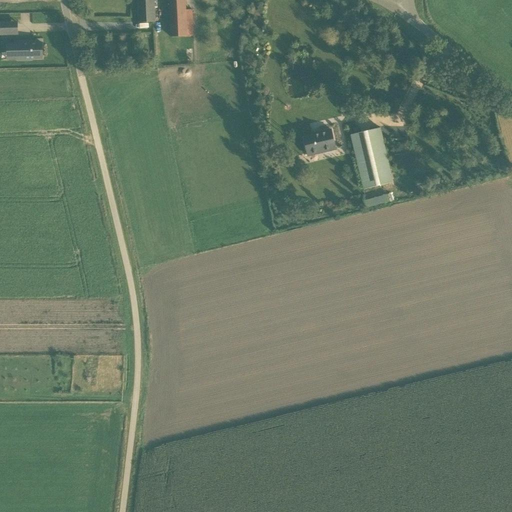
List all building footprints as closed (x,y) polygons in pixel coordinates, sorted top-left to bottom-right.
[(155,22),(153,0),(137,0),(139,23),(155,22)] [(168,0),(171,37),(187,36),(184,0),(168,0)] [(8,51),(16,51),(16,59),(43,58),(43,42),(30,43),(29,40),(15,40),(15,43),(8,43),(8,51)] [(380,128),(351,135),(363,189),(393,182),(380,128)] [(331,130),(318,133),(319,133),(319,134),(303,138),(308,156),(309,156),(308,154),(321,151),(321,153),(336,149),(331,130)]
